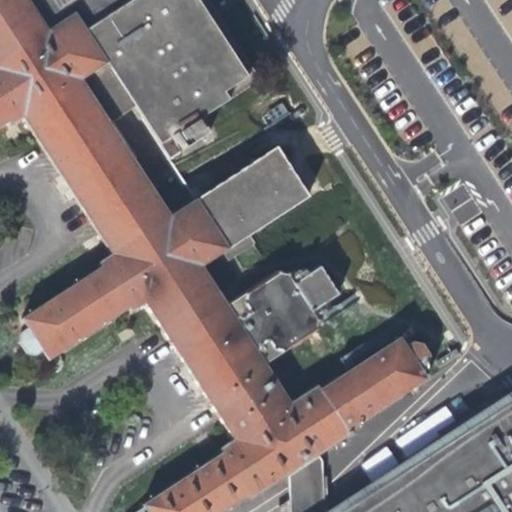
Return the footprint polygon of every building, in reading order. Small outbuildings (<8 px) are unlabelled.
[(0,0),(0,130),(6,126),(9,131),(23,122),(111,259),(97,267),(100,271),(19,323),(24,332),(18,336),(15,346),(25,359),(34,362),(41,357),(47,366),(127,313),(129,317),(143,308),(231,444),(218,453),(220,456),(139,509),(141,511),(229,511),(248,500),(251,504),(285,481),(316,461),(348,440),(345,435),(423,385),(417,376),(425,372),(428,360),(421,350),(411,350),(404,354),(398,345),(319,395),(316,390),(288,408),(263,369),(317,334),(318,326),(316,323),(326,317),(321,310),(337,299),(318,271),(307,279),(305,275),(300,277),(298,275),(289,280),(287,276),(278,276),(225,310),(200,271),(229,252),(248,241),(307,202),(274,150),(195,201),(168,161),(208,135),(198,120),(258,82),(204,0),(0,0)] [(253,248),(248,241),(229,252),(234,260),(253,248)] [(446,406),(455,418),(466,410),(458,398),(446,406)] [(511,511),(511,405),(509,401),(339,511),(511,511)] [(316,461),(285,481),(287,501),(288,511),(321,511),(319,466),(316,461)] [(288,511),(287,501),(274,509),(274,511),(288,511)]
